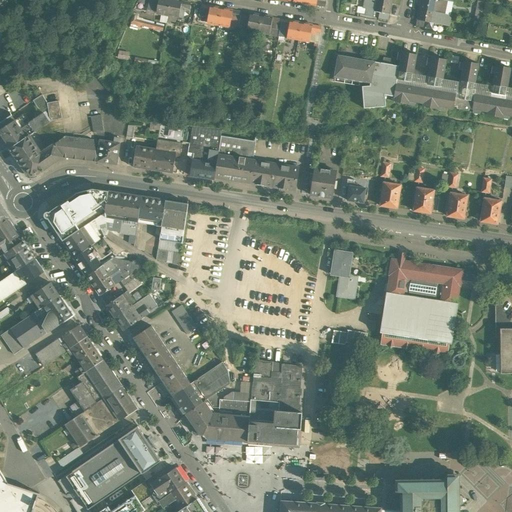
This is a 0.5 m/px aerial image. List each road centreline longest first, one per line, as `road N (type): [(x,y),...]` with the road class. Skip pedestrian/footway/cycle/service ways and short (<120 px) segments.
road 1 (tertiary): [(511,242),(95,175),(65,178),(23,203)]
road 2 (unclassified): [(224,511),(23,203)]
